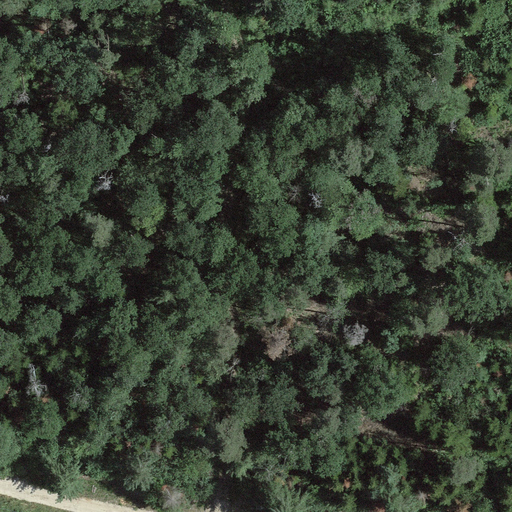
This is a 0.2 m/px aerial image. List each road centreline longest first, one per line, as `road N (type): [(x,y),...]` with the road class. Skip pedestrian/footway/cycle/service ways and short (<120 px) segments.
road 1 (track): [(221,511),(230,382),(247,313),(273,264),(344,189),(511,115)]
road 2 (track): [(247,313),(229,197),(237,145),(229,0)]
